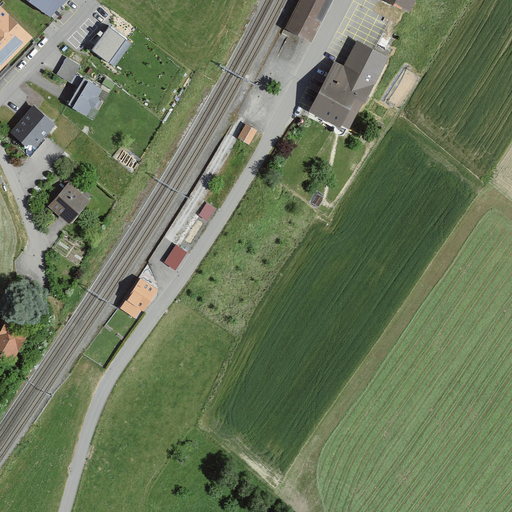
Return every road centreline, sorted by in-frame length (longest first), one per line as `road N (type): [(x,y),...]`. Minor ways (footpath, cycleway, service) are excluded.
road 1 (residential): [(343,0),(237,193),(108,380),(64,511)]
road 2 (residential): [(0,145),(41,267)]
